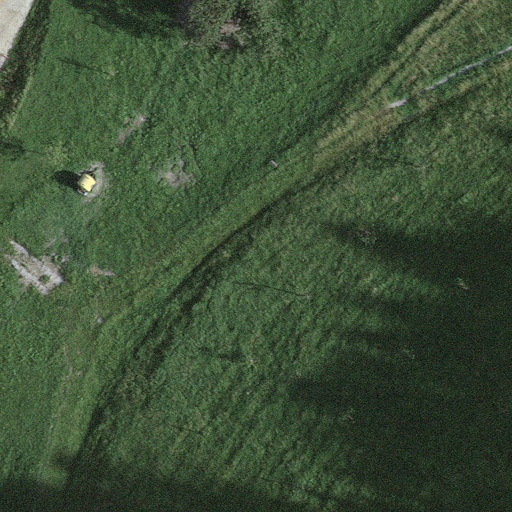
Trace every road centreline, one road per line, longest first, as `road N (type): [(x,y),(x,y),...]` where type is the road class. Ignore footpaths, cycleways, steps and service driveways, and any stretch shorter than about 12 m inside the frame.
road 1 (track): [(106,289),(413,91),(511,51)]
road 2 (track): [(69,511),(106,289),(0,200)]
road 3 (track): [(413,91),(494,0)]
